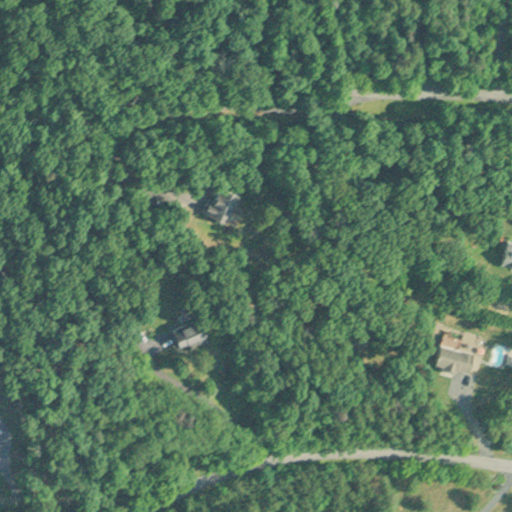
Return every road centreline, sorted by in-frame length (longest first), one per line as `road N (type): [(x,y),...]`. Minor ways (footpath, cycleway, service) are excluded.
road 1 (residential): [(511,464),(347,448),(263,456),(226,466),(145,511)]
road 2 (residential): [(511,103),(349,91)]
